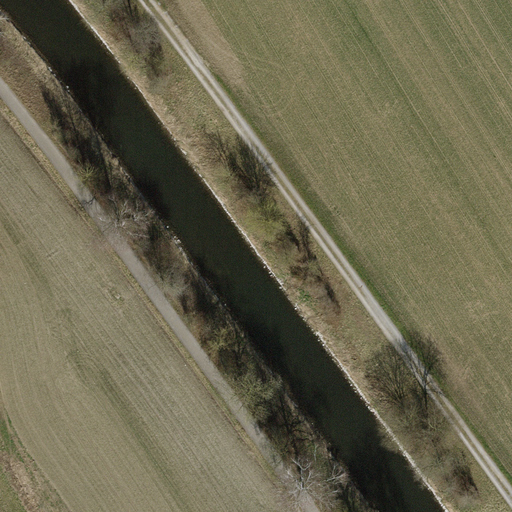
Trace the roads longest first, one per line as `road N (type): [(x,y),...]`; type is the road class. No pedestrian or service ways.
road 1 (track): [(145,0),(511,498)]
road 2 (track): [(0,85),(311,511)]
